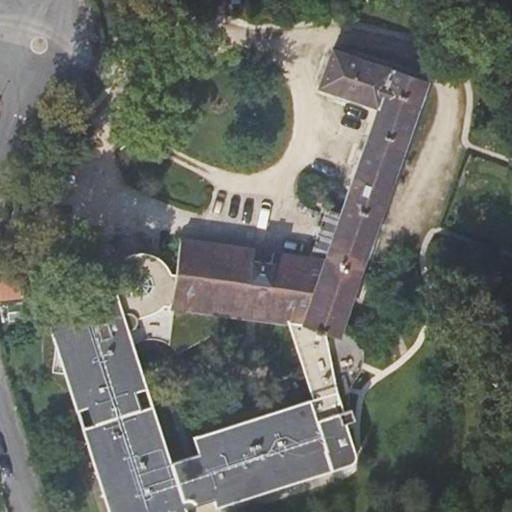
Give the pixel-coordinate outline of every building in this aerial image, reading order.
[(432,85),(336,51),(323,89),(341,94),(339,99),(350,103),(352,99),(382,109),(345,217),(331,212),(314,259),(309,288),(319,289),(307,325),(341,338),(346,326),(369,258),(371,259),(380,234),(378,233),(421,109),(423,110),(432,85)] [(14,220),(8,238),(8,241),(22,245),(30,215),(17,211),(14,220)] [(275,268),(254,265),(255,253),(185,243),(181,266),(173,308),(229,316),(288,324),(307,325),(319,289),(309,288),(314,259),(277,255),(275,268)] [(226,330),(229,316),(173,308),(181,266),(176,265),(173,262),(168,259),(161,256),(154,255),(147,256),(141,257),(133,261),(127,266),(121,274),(117,282),(105,281),(105,295),(118,295),(141,366),(167,353),(226,330)] [(26,264),(0,266),(0,301),(30,298),(26,264)] [(65,294),(63,308),(46,314),(57,347),(51,380),(69,383),(84,430),(103,424),(111,448),(92,456),(109,511),(187,511),(179,487),(162,433),(144,438),(136,414),(154,407),(141,366),(118,295),(105,295),(105,281),(86,278),(85,296),(65,294)] [(349,327),(346,326),(341,338),(307,325),(288,324),(314,403),(320,421),(351,411),(349,407),(347,396),(347,389),(348,382),(351,377),(354,373),(357,366),(359,358),(359,349),(357,340),(353,333),(349,327)] [(207,478),(215,505),(217,510),(335,471),(331,453),(336,452),(339,460),(342,464),(346,465),(350,464),(353,462),(355,459),(356,455),(347,426),(355,422),(351,411),(320,421),(314,403),(195,442),(207,478)] [(162,433),(154,407),(136,414),(144,438),(162,433)] [(84,430),(92,456),(111,448),(103,424),(84,430)] [(187,511),(194,511),(215,505),(207,478),(179,487),(187,511)]
